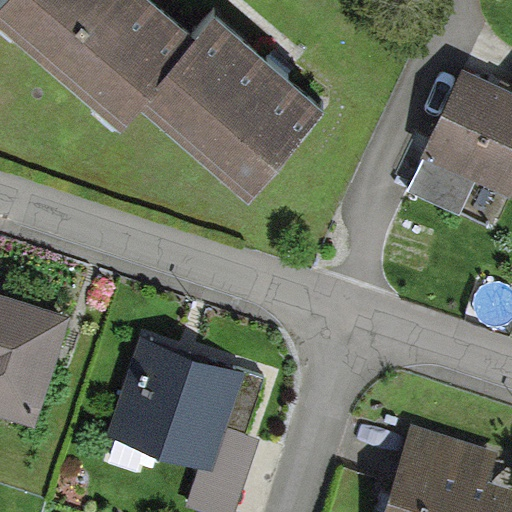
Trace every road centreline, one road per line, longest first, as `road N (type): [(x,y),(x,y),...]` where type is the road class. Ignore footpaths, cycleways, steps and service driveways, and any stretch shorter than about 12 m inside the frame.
road 1 (residential): [(349,313),(0,193)]
road 2 (residential): [(288,511),(349,313)]
road 3 (residential): [(511,367),(349,313)]
